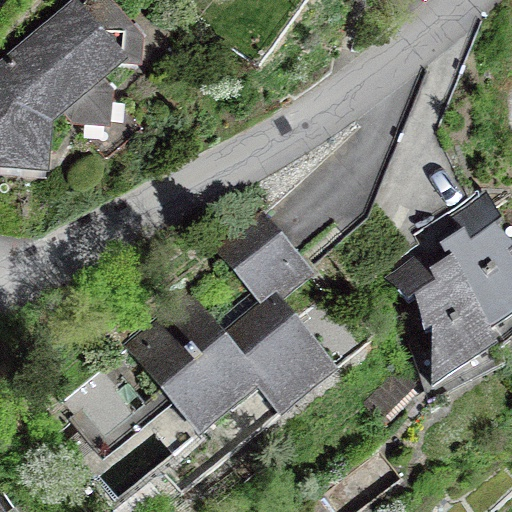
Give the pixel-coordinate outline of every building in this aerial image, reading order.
[(0,149),(42,152),(47,118),(60,108),(71,123),(108,128),(109,90),(97,76),(113,63),(139,64),(142,39),(110,0),(89,0),(0,74),(0,149)] [(369,194),(318,236),(348,277),(401,243),(369,194)] [(441,244),(487,334),(511,318),(511,264),(507,256),(511,252),(511,242),(483,197),(432,229),(441,244)] [(261,215),(220,247),(254,291),(295,259),(261,215)] [(487,334),(441,244),(389,276),(407,304),(414,301),(424,334),(433,332),(433,389),(496,349),(487,334)] [(187,297),(129,345),(201,433),(257,387),(280,414),(334,371),(273,297),(221,339),(187,297)]
